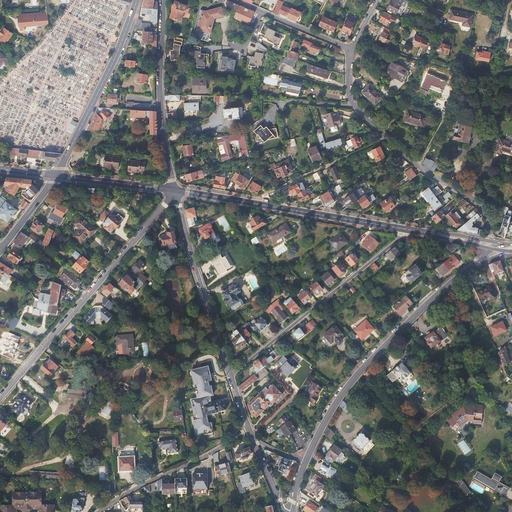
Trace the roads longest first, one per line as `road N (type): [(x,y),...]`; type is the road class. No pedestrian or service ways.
road 1 (residential): [(0,398),(174,190)]
road 2 (residential): [(305,462),(346,389),(475,264)]
road 3 (residential): [(487,240),(486,211),(412,161),(356,107),(348,49)]
road 4 (primary): [(400,228),(174,190)]
road 5 (residential): [(230,376),(394,243),(400,228)]
road 6 (residential): [(230,376),(174,190)]
road 7 (secondary): [(56,175),(136,0)]
road 8 (residential): [(174,190),(161,112),(162,0)]
road 9 (residential): [(100,511),(249,430)]
